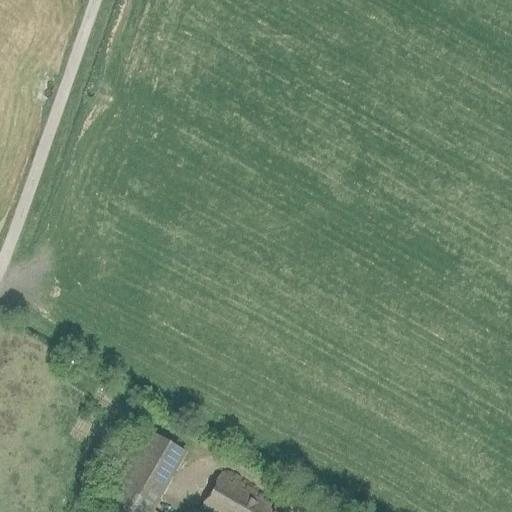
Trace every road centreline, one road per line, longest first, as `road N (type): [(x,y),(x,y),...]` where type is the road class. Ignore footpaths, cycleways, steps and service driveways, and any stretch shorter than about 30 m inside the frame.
road 1 (track): [(94,0),(0,266)]
road 2 (track): [(206,452),(312,511)]
